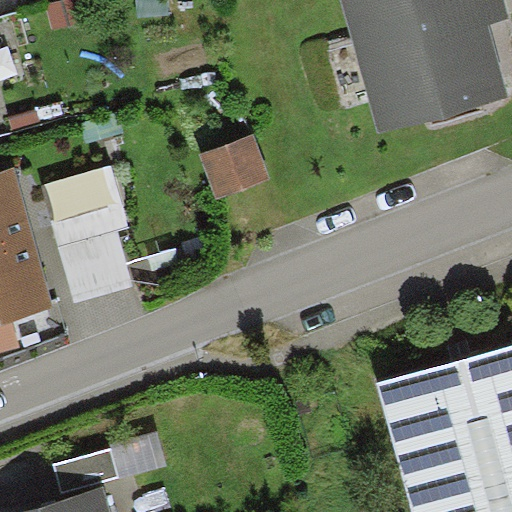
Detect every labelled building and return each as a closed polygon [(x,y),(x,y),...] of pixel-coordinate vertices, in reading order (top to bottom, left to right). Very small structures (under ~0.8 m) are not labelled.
[(479,0),(351,0),(386,123),(505,90),(479,0)] [(244,125),(202,139),(214,173),(256,159),(244,125)] [(0,228),(26,222),(9,158),(0,160),(0,228)] [(68,240),(59,243),(74,293),(129,277),(101,180),(54,193),(68,240)] [(26,222),(0,228),(0,302),(44,291),(26,222)] [(511,511),(511,330),(376,366),(414,511),(511,511)] [(146,419),(48,449),(56,476),(87,466),(154,446),(146,419)] [(0,511),(101,511),(87,466),(56,476),(0,493),(0,511)]
